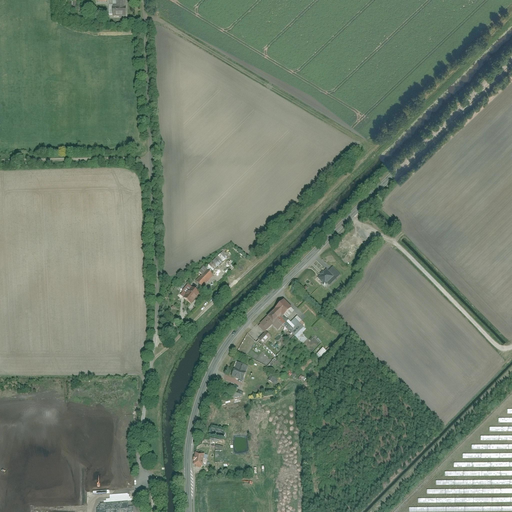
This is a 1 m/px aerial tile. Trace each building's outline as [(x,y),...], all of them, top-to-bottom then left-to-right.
[(126,18),(126,0),(116,0),(116,8),(113,8),(113,19),(126,18)] [(340,275),(332,267),(327,271),(333,277),(327,284),(329,286),(335,280),(337,278),(340,275)] [(201,289),(213,277),(204,269),(192,281),(201,289)] [(333,277),(325,270),(317,279),(324,286),(333,277)] [(189,306),(199,294),(187,285),(177,297),(189,306)] [(266,318),(259,325),(265,331),(271,325),(277,331),(285,324),(279,317),(280,317),(281,318),(290,310),(282,301),(273,310),(274,311),(266,318)] [(304,325),(296,317),(284,329),(292,337),(304,325)] [(303,327),(295,337),(297,339),(306,329),(303,327)] [(263,345),(270,338),(265,333),(258,340),(263,345)] [(320,360),(327,353),(322,348),(315,355),(320,360)] [(242,382),(247,368),(235,364),(230,378),(242,382)] [(202,469),(204,455),(194,454),(193,468),(202,469)] [(114,497),(114,503),(118,503),(118,506),(122,505),(121,496),(114,497)]
